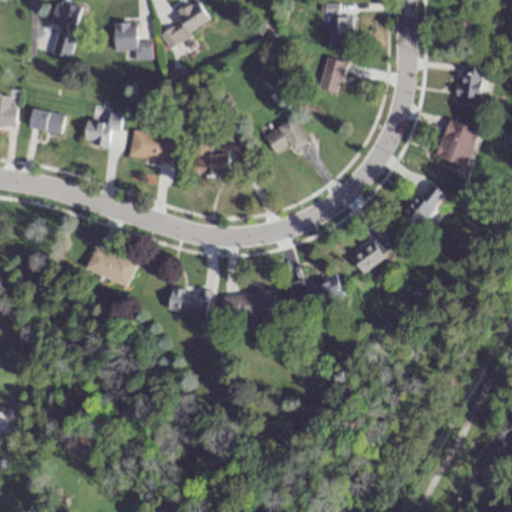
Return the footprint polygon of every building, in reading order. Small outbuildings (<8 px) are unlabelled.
[(56,0),(50,24),(57,26),(54,38),(40,35),(37,49),(69,57),(82,6),(58,0),(56,0)] [(197,0),(193,0),(175,10),(181,22),(160,33),(167,47),(210,23),(197,0)] [(326,43),(351,43),(351,16),(335,16),(335,4),(324,4),(324,15),(326,15),(326,43)] [(136,22),(115,23),(115,50),(136,50),(136,59),(151,59),(150,43),(136,43),(136,22)] [(317,87),(336,93),(345,62),(326,56),(317,87)] [(484,66),(472,63),(470,72),(462,70),(455,93),(476,98),(484,66)] [(0,125),(16,125),(16,94),(0,94),(0,125)] [(108,146),(110,131),(119,132),(122,111),(90,106),(85,143),(108,146)] [(61,134),(65,114),(32,107),(28,127),(61,134)] [(434,155),(464,166),(478,128),(448,117),(434,155)] [(293,152),(307,142),(290,118),(264,137),(276,154),(288,145),(293,152)] [(167,164),(172,138),(132,131),(127,157),(167,164)] [(190,145),(190,175),(227,175),(227,154),(211,154),(211,145),(190,145)] [(445,197),(431,183),(403,211),(417,225),(445,197)] [(350,254),(359,270),(388,254),(380,238),(350,254)] [(126,286),(136,262),(94,245),(85,268),(126,286)] [(306,296),(309,307),(342,298),(334,272),(288,286),(292,300),(306,296)] [(195,292),(171,287),(166,309),(202,317),(208,291),(196,289),(195,292)] [(244,327),(274,326),(273,292),(222,293),(222,313),(244,313),(244,327)]
